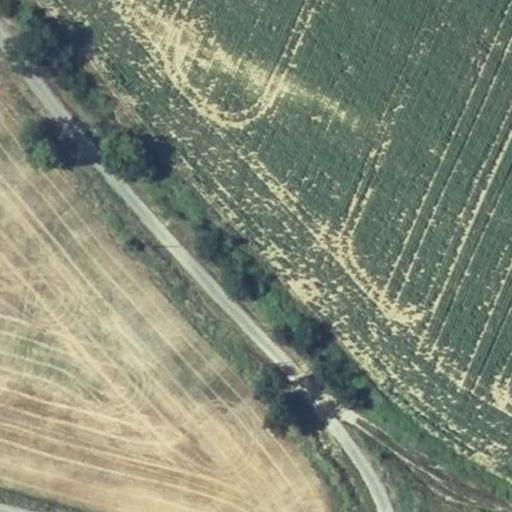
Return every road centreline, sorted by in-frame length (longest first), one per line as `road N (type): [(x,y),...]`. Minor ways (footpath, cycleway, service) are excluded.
road 1 (unclassified): [(387,511),(346,435),(107,170),(0,34)]
road 2 (track): [(324,409),(349,413),(424,479),(511,509)]
